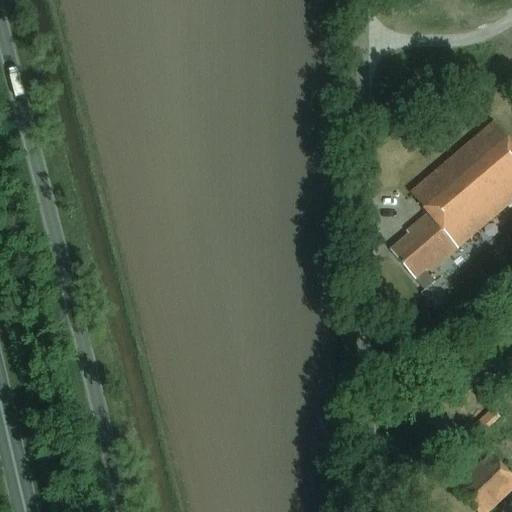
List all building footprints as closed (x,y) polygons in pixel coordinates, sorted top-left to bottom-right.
[(404,241),(391,253),(425,292),(434,284),(428,277),(511,204),(511,145),(494,124),(410,196),(428,216),(407,235),(411,240),(406,244),(404,241)] [(494,367),(473,343),(456,359),(477,382),(494,367)] [(422,397),(398,419),(430,454),(454,432),(422,397)] [(500,420),(491,411),(476,426),(485,435),(500,420)] [(473,511),(490,511),(511,491),(511,480),(484,451),(476,459),(487,471),(460,497),(473,511)]
